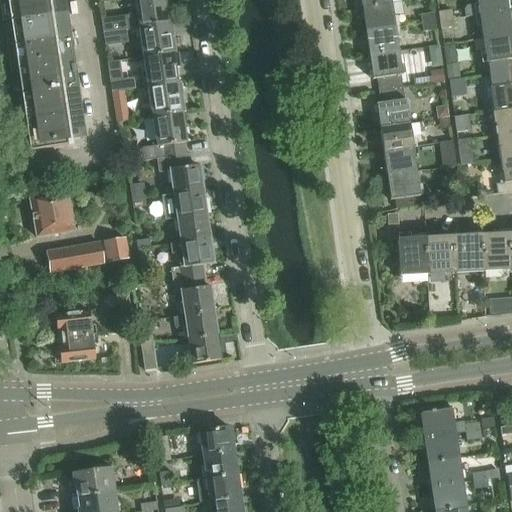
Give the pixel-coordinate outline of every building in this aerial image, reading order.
[(0,0),(0,6),(3,25),(6,49),(10,74),(14,99),(17,123),(22,154),(30,152),(67,147),(67,141),(86,138),(65,0),(0,0)] [(164,0),(135,0),(137,16),(101,21),(103,35),(119,32),(139,29),(172,24),(172,23),(168,24),(164,0)] [(360,0),(362,11),(392,6),(391,0),(360,0)] [(476,0),(479,17),(508,13),(506,0),(476,0)] [(395,30),(392,6),(362,11),(366,34),(395,30)] [(438,13),(439,23),(453,21),(453,19),(459,18),(458,10),(438,13)] [(479,17),(482,41),(511,36),(508,13),(479,17)] [(420,16),(421,26),(435,24),(433,14),(420,16)] [(453,21),(439,23),(440,31),(454,29),(453,21)] [(139,29),(144,59),(173,55),(176,54),(176,53),(173,53),(168,25),(172,24),(139,29)] [(435,24),(421,26),(422,33),(436,31),(435,24)] [(395,30),(366,34),(369,58),(399,54),(395,30)] [(119,32),(103,35),(105,45),(115,43),(120,37),(119,32)] [(511,38),(511,36),(482,41),(486,65),(488,64),(489,77),(511,73),(511,67),(511,61),(511,60),(511,38)] [(377,80),(379,94),(403,90),(401,77),(402,76),(399,54),(369,58),(373,79),(372,79),(372,81),(377,80)] [(173,55),(144,59),(148,89),(181,84),(180,83),(177,83),(173,55)] [(511,73),(489,77),(491,89),(489,89),(493,114),(511,110),(511,73)] [(110,83),(112,94),(120,93),(119,82),(110,83)] [(181,84),(148,89),(152,119),(182,115),(181,113),(185,113),(185,112),(181,112),(177,84),(181,84)] [(377,106),(380,131),(410,127),(406,101),(404,101),(403,90),(379,94),(380,105),(376,105),(376,107),(377,106)] [(120,93),(112,94),(114,104),(122,103),(120,93)] [(511,110),(493,114),(496,137),(511,135),(511,110)] [(186,144),(182,115),(152,119),(156,147),(139,150),(141,163),(158,161),(186,157),(184,145),(186,144)] [(454,120),(456,134),(470,132),(468,118),(454,120)] [(410,127),(380,131),(383,155),(413,150),(410,127)] [(511,135),(496,137),(500,162),(511,159),(511,135)] [(458,142),(459,151),(472,149),(470,140),(458,142)] [(439,144),(441,154),(453,152),(452,142),(439,144)] [(459,151),(461,160),(473,158),(472,149),(459,151)] [(383,155),(387,179),(417,175),(413,150),(383,155)] [(453,152),(441,154),(442,163),(454,161),(453,152)] [(170,172),(173,197),(201,193),(198,170),(199,169),(198,167),(187,169),(186,157),(158,161),(159,174),(170,172)] [(473,158),(461,160),(462,167),(474,165),(473,158)] [(511,159),(500,162),(503,185),(500,185),(501,195),(511,193),(511,159)] [(454,161),(442,163),(443,170),(456,168),(454,161)] [(417,175),(387,179),(390,200),(389,200),(389,201),(396,201),(397,211),(421,207),(417,175)] [(130,186),(132,202),(147,201),(144,184),(130,186)] [(29,200),(36,240),(73,233),(66,193),(29,200)] [(175,205),(177,221),(205,217),(201,193),(173,197),(162,198),(163,207),(175,205)] [(147,201),(132,202),(133,210),(148,208),(147,201)] [(205,217),(177,221),(180,245),(208,242),(205,217)] [(108,263),(132,259),(128,236),(104,240),(108,263)] [(510,236),(482,237),(484,272),(511,271),(510,236)] [(484,272),(482,237),(454,239),(456,274),(484,272)] [(425,240),(427,275),(456,274),(454,239),(425,240)] [(136,242),(137,250),(150,249),(149,240),(136,242)] [(427,275),(425,240),(397,242),(399,276),(427,275)] [(172,282),(203,278),(202,267),(212,265),(212,263),(211,263),(208,242),(180,245),(171,247),(173,256),(182,254),(184,269),(170,270),(171,274),(162,275),(163,283),(172,282)] [(46,253),(50,275),(103,265),(99,244),(46,253)] [(204,288),(203,278),(172,282),(174,294),(180,293),(184,317),(212,314),(209,288),(204,288)] [(110,297),(113,312),(131,308),(128,293),(110,297)] [(55,317),(57,341),(96,336),(95,327),(91,328),(89,313),(55,317)] [(212,314),(184,317),(174,319),(175,329),(186,327),(188,342),(216,338),(212,314)] [(139,335),(140,344),(152,342),(151,333),(139,335)] [(96,336),(57,341),(60,365),(95,361),(93,346),(97,346),(96,336)] [(216,338),(188,342),(192,366),(220,362),(216,338)] [(152,342),(140,344),(144,372),(156,370),(152,342)] [(421,415),(425,441),(453,436),(449,410),(421,415)] [(465,426),(466,434),(481,432),(480,424),(465,426)] [(199,433),(203,459),(233,455),(233,454),(234,453),(234,450),(232,450),(231,443),(229,429),(199,433)] [(481,432),(466,434),(467,442),(482,440),(481,432)] [(425,441),(429,465),(457,461),(453,436),(425,441)] [(154,440),(158,465),(170,463),(166,438),(154,440)] [(203,459),(206,482),(236,477),(234,462),(233,455),(203,459)] [(457,461),(429,465),(432,489),(460,485),(457,461)] [(72,474),(76,499),(112,493),(109,469),(72,474)] [(472,475),(473,483),(487,481),(486,473),(472,475)] [(160,478),(161,488),(175,486),(173,476),(160,478)] [(206,482),(209,505),(240,500),(238,489),(237,489),(236,477),(206,482)] [(487,481),(473,483),(475,490),(489,488),(487,481)] [(189,485),(191,501),(201,500),(199,483),(189,485)] [(432,489),(435,511),(448,511),(464,510),(460,485),(432,489)] [(77,511),(114,511),(112,494),(112,493),(76,499),(77,511)] [(240,511),(240,508),(241,508),(240,500),(209,505),(210,511),(240,511)]
